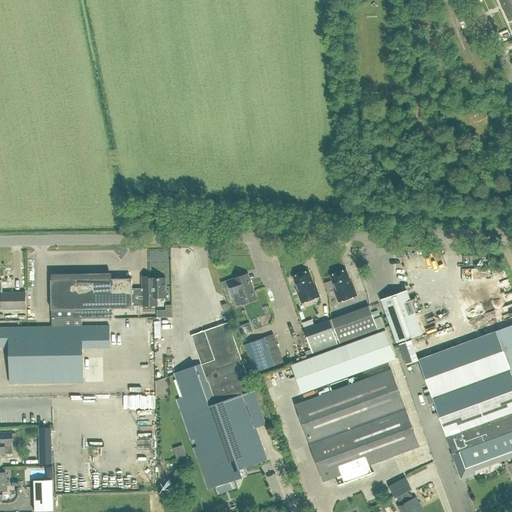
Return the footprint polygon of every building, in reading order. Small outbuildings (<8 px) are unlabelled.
[(511,0),(499,0),(501,4),(500,5),(503,11),(504,10),(509,22),(511,20),(511,0)] [(445,259),(432,260),(431,250),(417,251),(418,260),(400,261),(401,268),(420,266),(421,271),(446,269),(445,259)] [(350,283),(345,270),(331,276),(335,288),(334,289),(339,302),(356,296),(351,282),(350,283)] [(422,270),(406,276),(410,288),(426,282),(422,270)] [(313,284),(308,272),(294,277),(298,289),(297,290),(301,303),(319,297),(314,283),(313,284)] [(257,300),(248,274),(227,281),(221,283),(223,289),(229,287),(230,288),(234,300),(240,297),(243,304),(257,300)] [(141,277),(142,289),(132,289),(132,306),(142,306),(142,307),(157,306),(157,298),(166,298),(165,278),(152,279),(152,277),(141,277)] [(51,310),(95,310),(95,314),(103,314),(103,309),(132,309),(132,306),(132,289),(131,279),(50,280),(51,310)] [(407,291),(382,300),(397,342),(422,333),(407,291)] [(0,306),(1,306),(1,309),(25,309),(25,293),(1,293),(1,297),(0,296),(0,306)] [(370,308),(332,322),(340,343),(378,329),(370,308)] [(329,321),(304,329),(313,352),(338,343),(329,321)] [(174,373),(182,397),(176,399),(208,490),(243,477),(240,469),(268,460),(257,428),(266,424),(254,390),(253,391),(229,322),(191,335),(201,363),(174,373)] [(250,322),(238,327),(242,336),(253,331),(250,322)] [(511,324),(506,327),(449,348),(418,360),(431,394),(425,396),(429,405),(434,403),(454,454),(455,454),(457,461),(455,462),(460,476),(463,475),(464,478),(475,473),(474,470),(511,456),(511,324)] [(83,382),(82,326),(0,327),(0,347),(9,348),(10,383),(83,382)] [(437,328),(429,331),(432,337),(440,334),(437,328)] [(291,365),(301,393),(396,359),(385,330),(291,365)] [(264,338),(244,345),(254,373),(274,367),(268,351),(278,347),(275,338),(270,336),(264,338)] [(324,482),(338,477),(341,485),(372,473),(369,465),(420,447),(392,370),(295,405),(324,482)] [(116,382),(122,386),(130,376),(124,372),(116,382)] [(73,411),(72,398),(47,399),(47,412),(73,411)] [(11,444),(11,441),(16,440),(16,433),(10,433),(10,432),(0,432),(0,453),(3,454),(2,445),(11,444)] [(389,487),(395,499),(397,497),(401,505),(398,506),(400,511),(422,511),(415,498),(411,500),(407,492),(411,490),(405,478),(389,487)] [(32,481),(33,511),(52,511),(51,481),(32,481)] [(226,504),(244,494),(238,483),(220,493),(226,504)]
